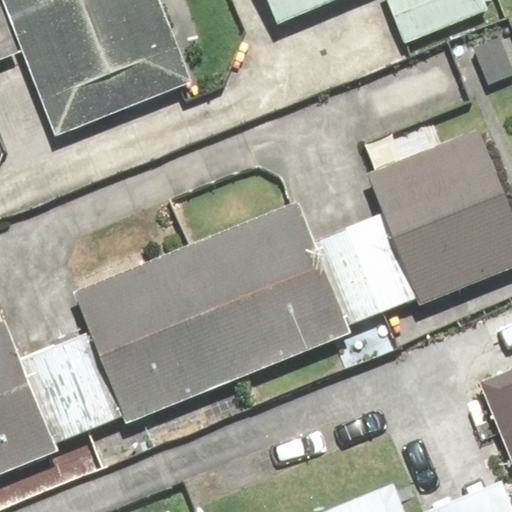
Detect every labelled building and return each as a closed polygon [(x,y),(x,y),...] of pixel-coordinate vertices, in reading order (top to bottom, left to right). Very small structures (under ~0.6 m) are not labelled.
[(172,0),(9,0),(59,133),(202,80),(172,0)] [(287,0),(294,16),(332,0),(287,0)] [(511,40),(507,30),(470,47),(493,97),(511,87),(511,40)] [(511,186),(493,137),(381,180),(427,300),(511,267),(511,186)] [(321,203),(83,278),(127,415),(365,340),(321,203)] [(16,313),(0,320),(0,471),(71,441),(16,313)] [(511,371),(482,383),(511,464),(511,371)] [(409,471),(309,511),(511,511),(511,490),(507,472),(419,508),(409,471)] [(179,511),(175,499),(137,511),(179,511)]
